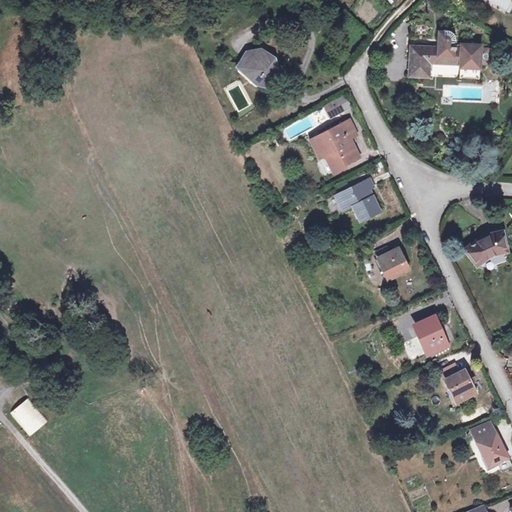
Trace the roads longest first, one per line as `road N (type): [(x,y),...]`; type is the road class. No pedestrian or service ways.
road 1 (residential): [(411,184),(511,402)]
road 2 (residential): [(366,52),(353,77),(411,184)]
road 3 (track): [(0,411),(82,511)]
